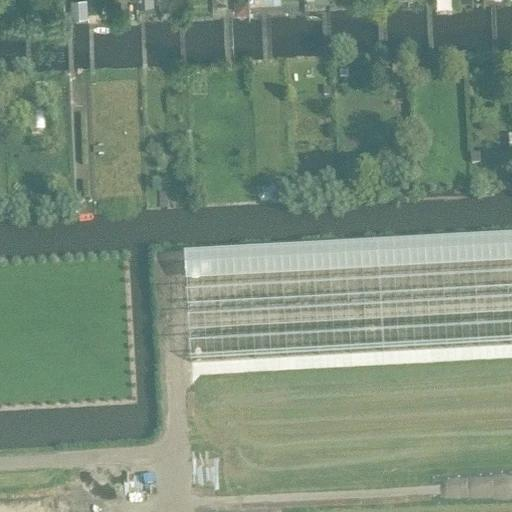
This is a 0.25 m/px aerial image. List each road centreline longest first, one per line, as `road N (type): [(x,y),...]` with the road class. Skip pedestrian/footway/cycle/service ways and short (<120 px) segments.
road 1 (track): [(182,503),(511,485)]
road 2 (track): [(182,511),(172,326)]
road 3 (track): [(0,463),(179,453)]
